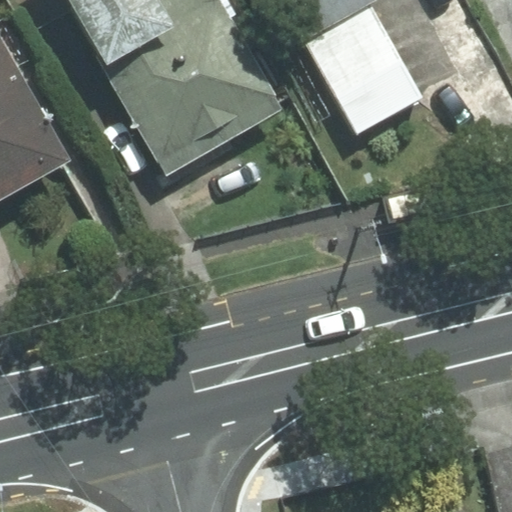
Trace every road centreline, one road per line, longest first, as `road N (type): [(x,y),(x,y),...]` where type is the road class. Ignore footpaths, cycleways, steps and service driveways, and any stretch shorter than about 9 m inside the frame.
road 1 (tertiary): [(511,301),(154,390)]
road 2 (tertiary): [(154,390),(0,430)]
road 3 (residential): [(183,511),(154,390)]
